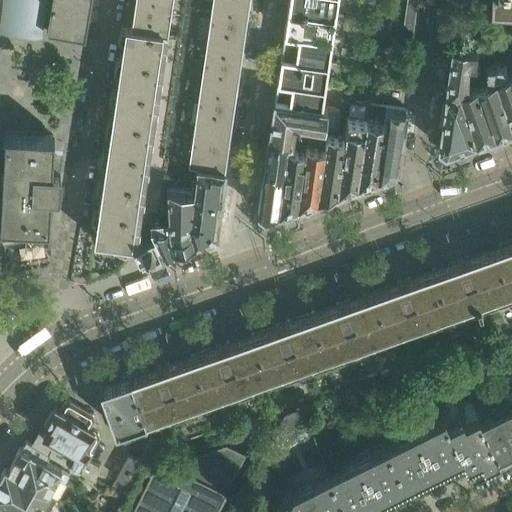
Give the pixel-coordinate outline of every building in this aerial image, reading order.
[(0,0),(0,19),(22,20),(85,31),(90,0),(0,0)] [(170,32),(174,0),(135,0),(132,25),(170,32)] [(174,0),(170,32),(141,220),(138,244),(155,235),(151,225),(151,219),(150,208),(161,210),(169,157),(189,160),(195,118),(201,79),(207,38),(212,1),(212,0),(174,0)] [(336,15),(338,0),(289,0),(288,8),(336,15)] [(417,8),(418,0),(407,0),(407,7),(417,8)] [(511,11),(511,0),(491,0),(491,11),(501,11),(511,11)] [(244,43),(249,6),(212,1),(207,38),(244,43)] [(416,17),(417,8),(407,7),(405,16),(416,17)] [(332,39),(336,15),(288,8),(285,32),(332,39)] [(511,11),(501,11),(500,30),(511,30),(511,11)] [(415,26),(416,17),(405,16),(404,25),(415,26)] [(126,259),(131,252),(141,259),(142,261),(162,253),(155,235),(138,244),(141,220),(170,32),(132,25),(126,24),(105,167),(98,215),(95,239),(98,239),(97,241),(126,259)] [(413,35),(415,26),(404,25),(403,34),(413,35)] [(329,63),(332,39),(285,32),(281,56),(329,63)] [(412,44),(413,35),(403,34),(402,43),(412,44)] [(238,84),(244,43),(207,38),(201,79),(238,84)] [(453,46),(446,99),(460,93),(467,90),(469,62),(476,62),(478,47),(453,46)] [(325,87),(329,63),(281,56),(278,80),(325,87)] [(497,63),(497,66),(496,80),(511,120),(511,72),(507,74),(508,63),(497,63)] [(511,120),(496,80),(497,66),(489,66),(487,82),(477,86),(495,134),(511,127),(511,120)] [(388,87),(390,77),(381,76),(379,86),(388,87)] [(397,89),(399,78),(390,77),(388,87),(397,89)] [(406,90),(408,80),(399,78),(397,89),(406,90)] [(232,124),(238,84),(201,79),(195,118),(232,124)] [(323,105),(325,87),(278,80),(275,97),(319,105),(323,105)] [(495,134),(477,86),(467,90),(460,93),(478,140),(495,134)] [(460,93),(446,99),(440,145),(447,151),(478,140),(460,93)] [(319,105),(275,99),(269,141),(288,143),(292,143),(295,125),(307,127),(326,128),(337,130),(340,108),(323,105),(319,105)] [(358,182),(369,103),(351,100),(349,115),(347,115),(346,120),(344,139),(338,189),(358,182)] [(377,176),(384,125),(386,105),(369,103),(358,182),(377,176)] [(384,125),(377,176),(393,170),(398,164),(406,107),(386,105),(384,125)] [(226,167),(232,124),(195,118),(189,160),(189,162),(197,163),(226,167)] [(326,128),(307,127),(306,138),(324,140),(325,137),(326,128)] [(61,172),(61,171),(60,171),(59,171),(52,171),(52,164),(54,134),(6,131),(6,138),(4,166),(0,165),(0,192),(3,239),(49,231),(56,190),(57,190),(58,190),(58,189),(60,172),(61,172)] [(344,139),(325,137),(324,140),(323,147),(317,197),(338,189),(344,139)] [(269,141),(259,210),(265,215),(279,210),(287,150),(288,143),(269,141)] [(305,145),(304,152),(299,203),(317,197),(323,147),(305,145)] [(304,152),(287,150),(279,210),(299,203),(304,152)] [(217,228),(226,167),(197,163),(197,164),(193,191),(186,244),(212,234),(217,228)] [(186,244),(193,191),(167,187),(169,218),(170,249),(186,244)] [(170,249),(169,218),(151,219),(151,225),(155,235),(162,253),(170,249)] [(454,323),(511,302),(511,239),(434,267),(454,323)] [(434,267),(374,289),(394,345),(454,323),(434,267)] [(374,289),(313,310),(333,366),(394,345),(374,289)] [(313,310),(253,332),(273,388),(333,366),(313,310)] [(503,315),(487,321),(489,329),(506,323),(503,315)] [(253,332),(193,353),(213,409),(273,388),(253,332)] [(484,347),(479,349),(483,359),(488,356),(484,347)] [(193,353),(133,375),(152,430),(174,423),(179,439),(219,425),(213,409),(193,353)] [(409,372),(393,380),(399,392),(415,384),(409,372)] [(133,375),(101,386),(120,438),(125,440),(152,430),(133,375)] [(435,380),(429,383),(434,395),(441,392),(435,380)] [(406,393),(401,396),(406,409),(412,406),(406,393)] [(406,409),(401,396),(394,399),(400,412),(406,409)] [(42,432),(34,445),(52,454),(97,479),(100,465),(88,459),(101,438),(100,433),(91,428),(96,420),(95,413),(71,401),(67,401),(62,410),(56,407),(46,424),(49,426),(45,434),(42,432)] [(511,404),(511,402),(481,417),(502,459),(511,454),(511,404)] [(445,417),(417,431),(436,472),(449,466),(450,468),(465,461),(449,426),(445,417)] [(465,418),(449,426),(465,461),(468,467),(482,460),(486,467),(502,459),(481,417),(468,423),(465,418)] [(347,422),(343,424),(348,437),(353,434),(347,422)] [(342,439),(348,437),(343,424),(336,427),(342,439)] [(417,431),(388,445),(409,489),(424,481),(423,479),(436,472),(417,431)] [(18,457),(11,470),(58,496),(70,474),(48,462),(52,454),(34,445),(28,441),(24,448),(22,447),(17,456),(18,457)] [(134,511),(216,511),(245,453),(228,444),(157,467),(134,511)] [(409,489),(388,445),(359,460),(379,500),(392,494),(393,497),(409,489)] [(145,462),(130,454),(118,477),(133,485),(145,462)] [(359,460),(331,474),(349,511),(362,511),(367,510),(365,508),(379,500),(359,460)] [(0,480),(0,500),(21,511),(49,511),(58,496),(11,470),(7,468),(0,480)] [(349,511),(331,474),(294,492),(312,511),(349,511)] [(312,511),(294,492),(284,511),(312,511)] [(0,511),(21,511),(0,500),(0,511)]
